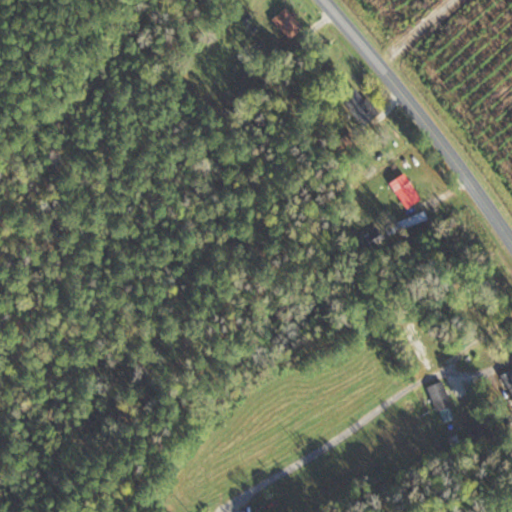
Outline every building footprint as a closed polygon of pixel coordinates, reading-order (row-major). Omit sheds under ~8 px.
[(291,42),(305,30),(285,8),(272,20),(291,42)] [(340,99),(364,125),(378,112),(355,86),(340,99)] [(417,208),(394,171),(386,176),(410,213),(417,208)] [(356,244),(363,253),(385,236),(378,227),(356,244)] [(498,280),(492,269),(479,276),(485,287),(498,280)] [(511,395),(511,367),(500,375),(511,395)] [(427,387),(437,412),(452,406),(443,381),(427,387)]
